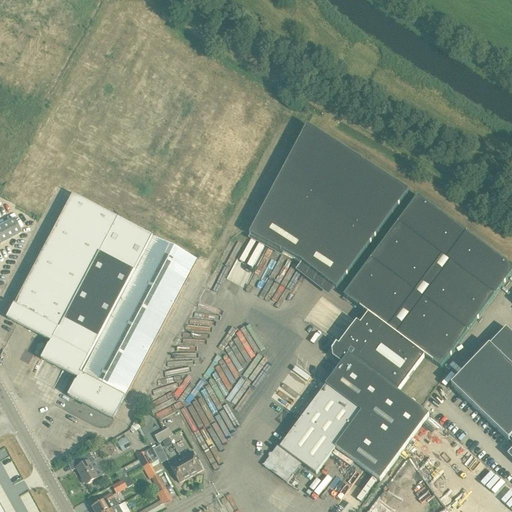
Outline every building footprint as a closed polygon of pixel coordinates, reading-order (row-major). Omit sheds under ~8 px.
[(201,23),(205,30),(210,28),(206,21),(201,23)] [(227,28),(230,35),(235,33),(232,26),(227,28)] [(302,264),(314,273),(337,291),(409,192),(307,127),(250,236),(302,264)] [(472,170),(479,174),(481,169),(474,165),(472,170)] [(429,416),(398,393),(424,357),(441,369),(511,272),(511,265),(418,196),(343,297),(368,314),(344,347),(341,344),(339,346),(337,344),(332,351),(333,358),(342,365),(281,448),(278,446),(263,466),(287,484),(302,464),(316,475),(335,449),(380,482),(429,416)] [(14,219),(0,225),(0,245),(21,234),(14,219)] [(451,386),(454,388),(511,444),(511,450),(507,456),(511,459),(511,333),(506,328),(451,386)] [(130,430),(133,434),(141,428),(136,421),(130,430)] [(155,437),(159,444),(173,436),(169,429),(155,437)] [(153,450),(159,461),(161,464),(168,460),(160,446),(153,450)] [(152,448),(136,457),(143,469),(156,462),(159,461),(153,450),(152,448)] [(192,452),(181,459),(191,477),(203,471),(192,452)] [(86,486),(99,478),(91,464),(95,462),(90,454),(78,461),(81,466),(76,469),(86,486)] [(169,465),(180,484),(191,477),(181,459),(169,465)] [(156,462),(143,469),(150,480),(152,479),(155,486),(162,482),(158,475),(165,471),(161,464),(159,461),(156,462)] [(123,481),(112,487),(116,495),(127,489),(123,481)] [(162,482),(155,486),(159,493),(157,494),(161,501),(163,505),(172,500),(162,482)] [(94,511),(92,511),(108,511),(116,508),(119,506),(116,501),(112,494),(102,499),(104,502),(92,508),(94,511)] [(129,511),(124,503),(119,506),(108,511),(129,511)]
